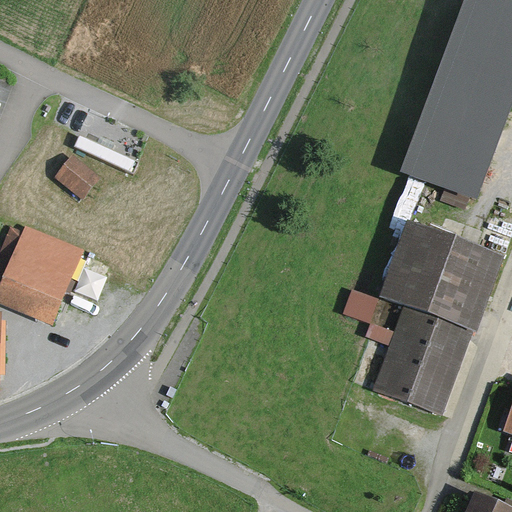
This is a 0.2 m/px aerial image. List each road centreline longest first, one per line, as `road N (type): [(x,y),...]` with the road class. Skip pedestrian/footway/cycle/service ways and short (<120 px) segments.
road 1 (tertiary): [(0,421),(53,401),(113,357),(155,311),(235,168)]
road 2 (residential): [(0,53),(235,168)]
road 3 (track): [(511,275),(418,511)]
road 4 (track): [(124,415),(305,511)]
road 5 (tertiary): [(235,168),(319,0)]
